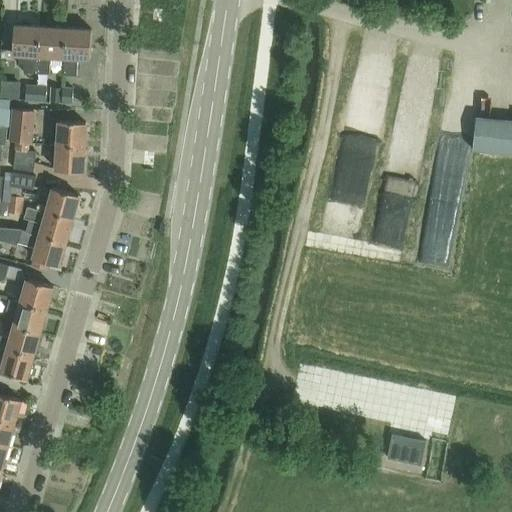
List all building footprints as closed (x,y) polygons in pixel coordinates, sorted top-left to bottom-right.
[(38,74),(41,27),(14,25),(13,55),(19,55),(18,65),(24,65),(23,73),(38,74)] [(41,27),(38,74),(50,74),(50,57),(64,58),(66,28),(41,27)] [(66,28),(64,58),(63,75),(77,76),(78,59),(90,60),(92,30),(66,28)] [(26,85),(25,101),(25,102),(46,103),(47,86),(26,85)] [(62,87),(62,103),(61,104),(73,105),(73,88),(62,87)] [(12,108),(12,109),(9,141),(15,141),(15,142),(30,143),(32,143),(35,110),(12,108)] [(0,110),(0,117),(9,119),(10,111),(0,110)] [(511,153),(511,121),(475,118),(472,150),(511,153)] [(58,145),(84,147),(86,123),(59,121),(58,145)] [(30,143),(15,142),(14,150),(16,151),(14,169),(34,172),(36,152),(29,151),(30,143)] [(84,147),(58,145),(50,145),(49,158),(57,158),(56,170),(83,172),(84,147)] [(4,194),(4,203),(23,206),(24,197),(21,197),(22,188),(34,190),(36,177),(12,173),(8,173),(6,194),(4,194)] [(47,212),(72,219),(79,196),(53,188),(47,212)] [(23,206),(4,203),(2,216),(8,217),(8,213),(22,214),(23,206)] [(72,219),(47,212),(28,206),(24,218),(43,223),(40,234),(66,242),(72,219)] [(336,213),(342,231),(356,227),(350,208),(336,213)] [(0,239),(17,245),(21,229),(0,227),(0,239)] [(22,229),(20,238),(18,243),(36,248),(33,259),(59,266),(66,242),(40,234),(22,229)] [(0,279),(4,281),(8,266),(0,263),(0,279)] [(28,279),(21,302),(46,310),(53,287),(28,279)] [(46,310),(21,302),(14,326),(40,333),(46,310)] [(40,333),(14,326),(8,349),(33,356),(40,333)] [(33,356),(8,349),(1,347),(0,348),(0,357),(5,359),(1,373),(26,380),(33,356)] [(0,394),(0,418),(14,423),(21,400),(0,394)] [(0,443),(7,446),(14,423),(0,418),(0,443)] [(427,445),(392,438),(388,458),(423,465),(427,445)]
